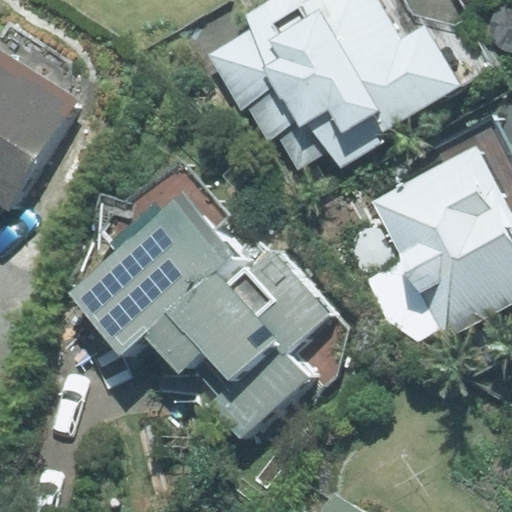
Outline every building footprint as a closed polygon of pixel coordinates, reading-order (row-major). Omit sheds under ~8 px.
[(298,0),(277,13),(283,24),(231,56),(262,108),(267,105),(288,139),(299,134),(318,167),(351,148),(364,167),(408,140),(406,136),(497,80),(464,23),(441,36),(419,0),(298,0)] [(0,37),(0,186),(32,207),(100,104),(0,37)] [(429,254),(384,277),(420,349),(464,326),(470,338),(511,316),(511,115),(452,147),(464,169),(401,199),(429,254)] [(185,201),(143,242),(151,249),(94,303),(156,369),(174,352),(172,349),(191,332),(253,399),(243,408),(273,438),(342,374),(315,346),(327,335),(331,339),(361,311),(300,246),(281,264),(290,273),(279,283),(265,266),(277,256),(218,191),(196,212),(185,201)] [(409,511),(377,492),(364,511),(324,511),(322,510),(320,511),(409,511)]
